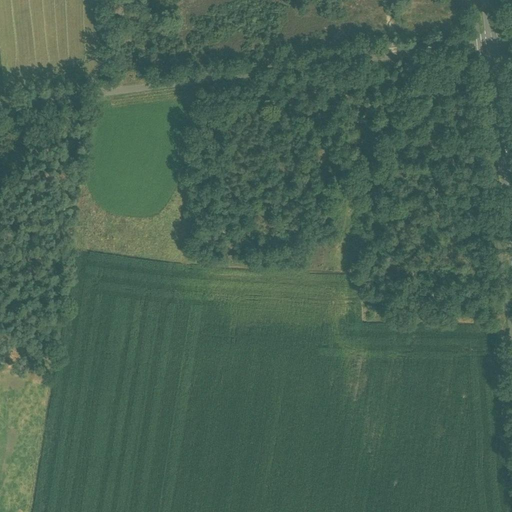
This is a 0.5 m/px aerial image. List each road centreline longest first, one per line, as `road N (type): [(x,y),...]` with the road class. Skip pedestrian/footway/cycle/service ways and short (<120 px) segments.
road 1 (unclassified): [(491,45),(0,108)]
road 2 (tertiary): [(491,45),(511,214)]
